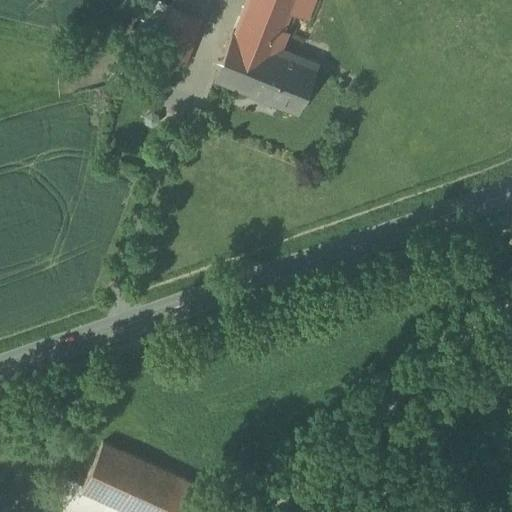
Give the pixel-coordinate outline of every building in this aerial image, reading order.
[(295,0),(247,0),(235,31),(234,31),(216,77),(249,90),(255,74),(270,80),(282,50),(290,30),(284,28),(295,0)] [(171,3),(152,52),(184,65),(204,16),(171,3)] [(316,64),(282,50),(270,80),(255,74),(249,90),(297,110),(316,64)] [(164,511),(180,476),(103,442),(82,489),(134,511),(164,511)] [(209,511),(218,493),(180,476),(164,511),(209,511)]
